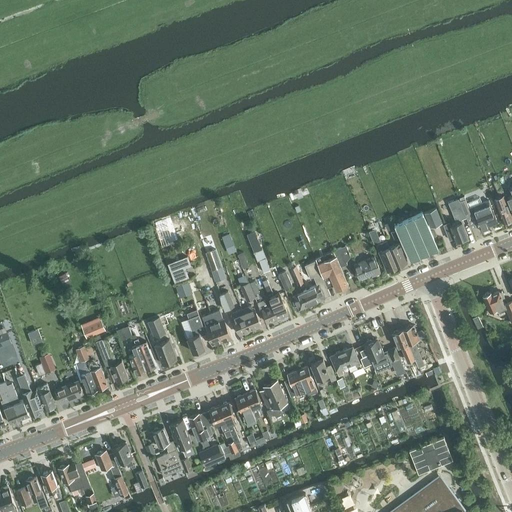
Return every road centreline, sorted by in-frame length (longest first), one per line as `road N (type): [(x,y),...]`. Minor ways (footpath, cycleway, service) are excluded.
road 1 (tertiary): [(0,454),(425,278)]
road 2 (residential): [(511,493),(425,278)]
